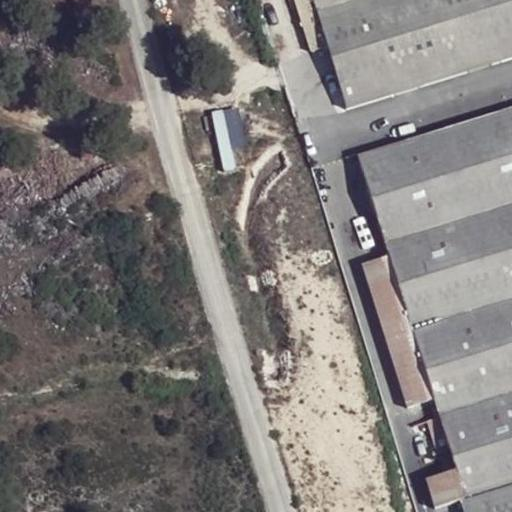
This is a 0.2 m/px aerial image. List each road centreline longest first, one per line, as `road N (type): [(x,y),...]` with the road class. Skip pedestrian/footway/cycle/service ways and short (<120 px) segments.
road 1 (unclassified): [(139,0),(287,511)]
road 2 (unknown): [(346,132),(299,0)]
